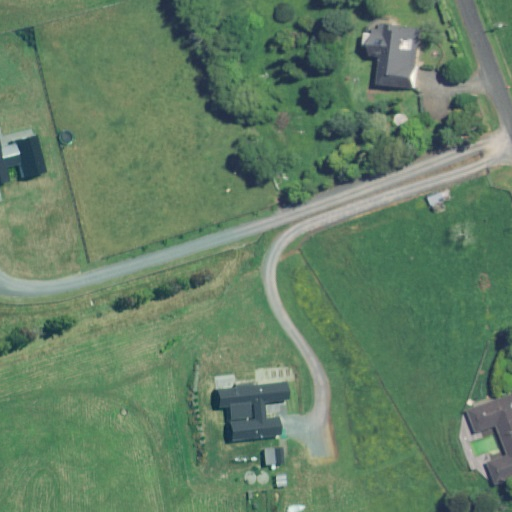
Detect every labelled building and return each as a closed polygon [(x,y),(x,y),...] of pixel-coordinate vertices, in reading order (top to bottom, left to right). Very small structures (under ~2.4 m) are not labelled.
[(424,27),(385,23),(384,29),(378,29),(375,54),(385,55),(381,84),(417,88),(424,27)] [(0,181),(5,180),(2,166),(18,162),(21,176),(42,171),(33,134),(12,139),(13,144),(0,146),(0,181)] [(286,381),(213,389),(215,407),(226,406),(228,422),(226,422),(228,440),(279,435),(277,417),(264,418),(262,402),(288,400),(286,381)] [(511,480),(511,396),(474,411),(482,433),(502,426),(511,451),(511,455),(493,463),(502,484),(511,480)] [(282,446),(262,448),(264,466),(284,463),(282,446)]
